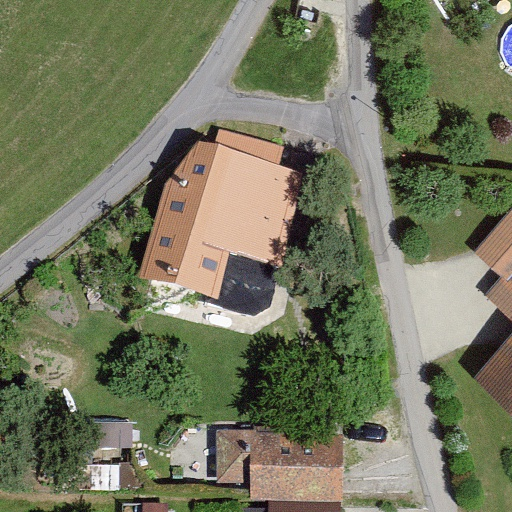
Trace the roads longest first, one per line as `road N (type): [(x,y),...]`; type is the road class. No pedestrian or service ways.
road 1 (residential): [(442,511),(368,137)]
road 2 (residential): [(200,107),(0,279)]
road 3 (residential): [(200,107),(323,121),(368,137)]
road 4 (residential): [(368,137),(363,0)]
road 5 (residential): [(266,0),(200,107)]
